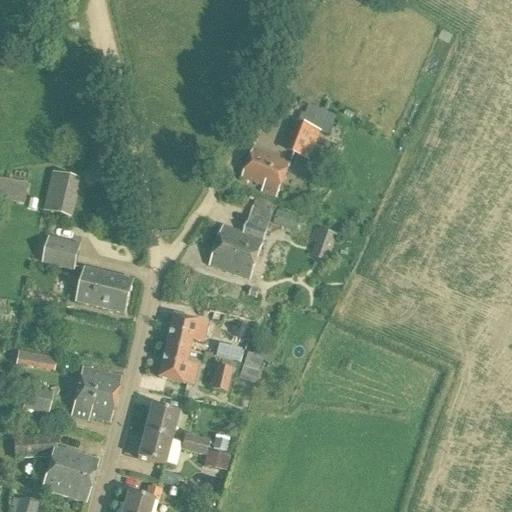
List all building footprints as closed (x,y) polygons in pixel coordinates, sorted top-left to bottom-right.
[(255,96),(264,80),(255,75),(246,92),(255,96)] [(309,163),(320,133),(294,123),(283,153),(309,163)] [(277,198),(290,165),(253,150),(241,178),(263,187),(261,192),(277,198)] [(70,218),(79,180),(52,174),(43,212),(70,218)] [(0,200),(24,204),(27,183),(10,181),(10,180),(0,178),(0,200)] [(223,227),(210,267),(250,281),(263,241),(277,203),(257,195),(243,234),(223,227)] [(303,219),(278,210),(273,222),(299,232),(303,219)] [(320,230),(315,243),(333,249),(337,236),(320,230)] [(73,273),(80,245),(48,237),(41,265),(73,273)] [(126,315),(134,282),(84,270),(76,303),(126,315)] [(165,347),(188,352),(191,341),(202,343),(207,324),(172,316),(165,347)] [(233,325),(231,333),(237,339),(246,337),(248,328),(241,322),(233,325)] [(268,365),(273,350),(255,344),(252,355),(246,353),(237,380),(253,385),(261,363),(268,365)] [(186,363),(188,352),(165,347),(158,378),(192,386),(197,366),(186,363)] [(238,363),(241,351),(229,348),(226,360),(227,361),(238,363)] [(25,368),(27,353),(18,351),(15,366),(25,368)] [(348,371),(352,362),(345,359),(340,367),(348,371)] [(226,394),(228,385),(231,371),(220,368),(214,367),(209,390),(226,394)] [(110,423),(121,378),(82,368),(70,417),(88,422),(89,418),(110,423)] [(47,415),(52,393),(25,387),(20,409),(47,415)] [(143,433),(171,440),(178,414),(150,406),(143,433)] [(97,462),(55,449),(59,433),(12,433),(14,463),(50,461),(41,491),(84,504),(97,462)] [(164,466),(171,440),(143,433),(137,459),(164,466)] [(204,457),(208,441),(183,435),(179,451),(204,457)] [(229,440),(215,437),(212,450),(226,453),(229,440)] [(225,473),(229,458),(207,452),(203,467),(225,473)] [(122,511),(149,511),(153,501),(159,502),(161,492),(147,487),(144,497),(128,493),(122,511)] [(35,511),(38,505),(19,500),(15,511),(35,511)]
